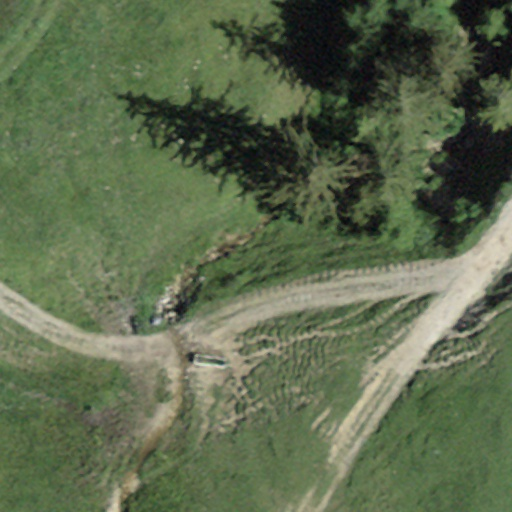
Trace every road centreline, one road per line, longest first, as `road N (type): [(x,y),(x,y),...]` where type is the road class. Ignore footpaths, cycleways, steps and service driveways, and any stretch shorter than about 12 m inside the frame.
road 1 (track): [(0,306),(84,351),(200,345),(317,308),(423,305),(511,213)]
road 2 (track): [(303,511),(423,305)]
